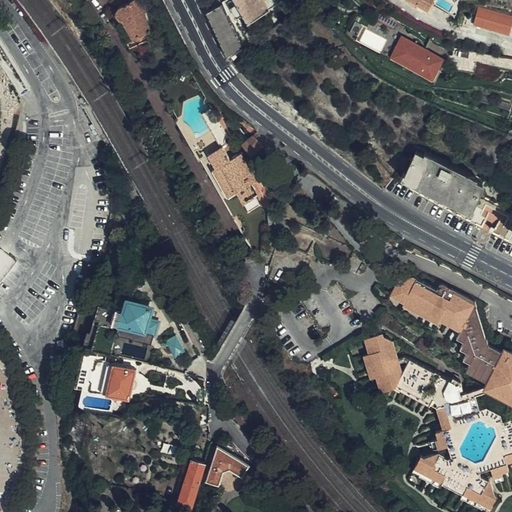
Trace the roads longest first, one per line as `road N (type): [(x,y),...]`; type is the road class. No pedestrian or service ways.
road 1 (secondary): [(289,136),(410,223),(511,277)]
road 2 (residential): [(251,308),(277,305),(304,344),(324,349),(336,339),(320,292),(326,278),(372,284),(379,261)]
road 3 (residential): [(251,308),(217,372),(221,412),(307,511)]
road 4 (secondary): [(182,0),(237,91),(289,136)]
road 5 (residential): [(289,136),(285,168),(379,261)]
road 6 (residential): [(379,261),(470,284),(511,318)]
